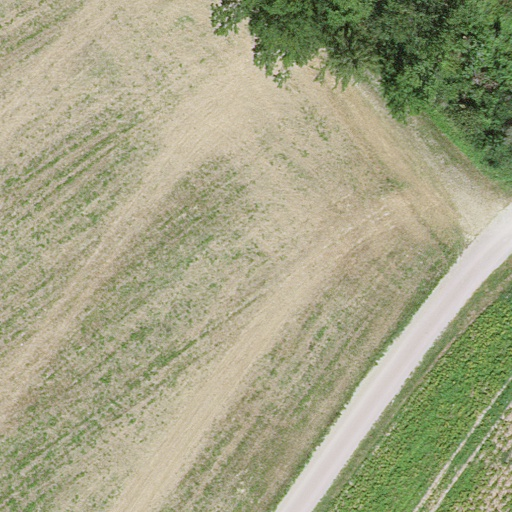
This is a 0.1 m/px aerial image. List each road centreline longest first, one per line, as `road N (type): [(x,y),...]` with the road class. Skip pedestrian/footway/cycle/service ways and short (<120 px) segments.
road 1 (track): [(285,511),(440,299),(502,243)]
road 2 (track): [(475,267),(302,0)]
